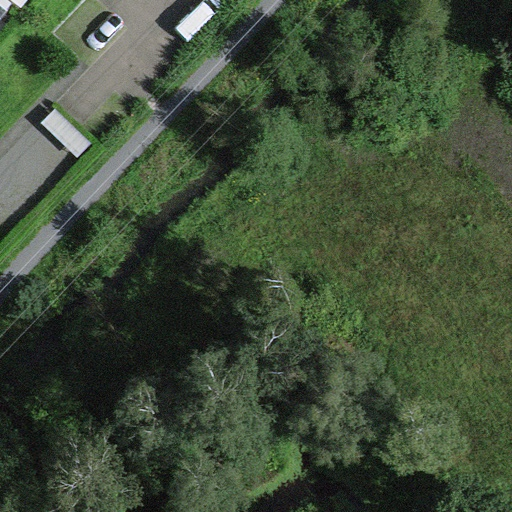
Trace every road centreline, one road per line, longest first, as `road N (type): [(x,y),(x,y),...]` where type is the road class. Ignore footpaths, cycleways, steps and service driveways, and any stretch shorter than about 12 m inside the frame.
road 1 (track): [(281,0),(0,298)]
road 2 (residential): [(188,0),(0,183)]
